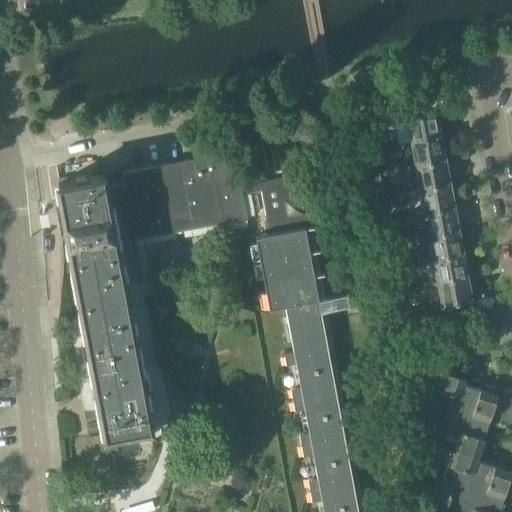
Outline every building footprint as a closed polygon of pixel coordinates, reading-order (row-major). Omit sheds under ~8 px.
[(397,118),(407,117),(411,139),(441,134),(436,111),(423,113),(421,99),(394,104),(397,118)] [(362,132),(364,148),(374,146),(372,130),(362,132)] [(445,157),(441,134),(411,139),(415,163),(445,157)] [(276,141),(283,176),(300,173),(294,138),(276,141)] [(265,168),(261,144),(248,146),(252,171),(265,168)] [(374,146),(364,148),(367,162),(377,160),(374,146)] [(247,216),(243,193),(241,184),(235,149),(122,171),(103,173),(114,230),(132,227),(134,236),(247,216)] [(449,181),(445,157),(415,163),(405,165),(410,188),(420,186),(449,181)] [(379,171),(369,173),(373,195),(383,193),(379,171)] [(114,230),(103,173),(67,181),(66,176),(58,178),(59,182),(57,183),(60,197),(54,198),(59,227),(65,226),(103,435),(117,432),(119,443),(138,439),(136,429),(150,426),(142,384),(148,382),(145,368),(139,369),(124,284),(114,230)] [(310,225),(300,173),(283,176),(241,184),(243,193),(261,190),(267,223),(269,232),(269,234),(305,227),(305,226),(310,225)] [(454,204),(449,181),(420,186),(424,210),(454,204)] [(386,207),(383,193),(373,195),(376,209),(386,207)] [(429,234),(458,228),(454,204),(424,210),(429,234)] [(269,232),(255,235),(256,243),(260,261),(262,275),(268,307),(285,304),(318,298),(305,227),(269,234),(269,232)] [(433,258),(463,251),(458,228),(429,234),(418,236),(423,260),(433,258)] [(383,242),(392,240),(390,229),(381,230),(383,242)] [(392,240),(383,242),(387,266),(396,264),(392,240)] [(437,280),(467,275),(463,251),(433,258),(437,280)] [(401,287),(396,264),(387,266),(391,289),(401,287)] [(471,299),(467,275),(437,280),(442,305),(455,302),(455,303),(459,302),(458,301),(471,299)] [(350,304),(347,291),(329,295),(329,296),(318,298),(285,304),(293,348),(283,350),(286,362),(295,360),(300,384),(290,386),(292,397),(294,408),(304,406),(308,430),(299,431),(301,442),(303,454),(312,452),(317,475),(307,477),(311,499),(321,498),(323,511),(358,511),(319,303),(331,301),(332,307),(350,304)] [(427,319),(425,307),(425,306),(395,312),(397,325),(427,319)] [(511,360),(511,361),(511,365),(511,396),(501,400),(496,398),(497,394),(461,382),(463,376),(438,368),(427,404),(421,402),(413,427),(451,439),(451,437),(455,438),(442,480),(436,479),(428,503),(453,511),(497,511),(502,496),(504,497),(511,470),(511,469),(494,464),(494,465),(477,460),(484,437),(483,436),(488,418),(503,423),(511,419),(511,360)] [(235,422),(217,424),(219,441),(236,439),(235,422)]
